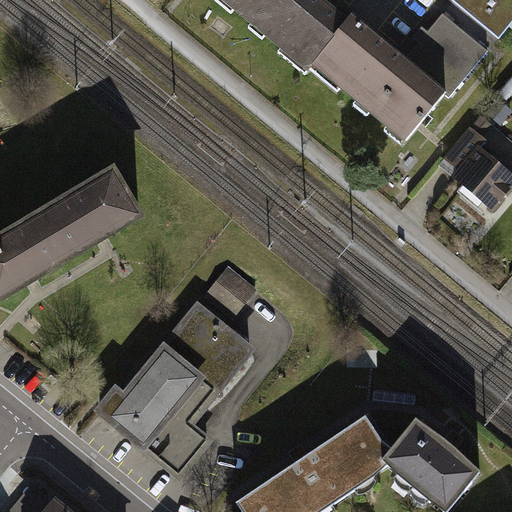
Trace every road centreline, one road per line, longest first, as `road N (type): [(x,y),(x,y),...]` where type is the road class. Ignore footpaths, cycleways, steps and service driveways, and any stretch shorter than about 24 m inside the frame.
road 1 (track): [(132,0),(511,315)]
road 2 (residential): [(132,511),(23,423)]
